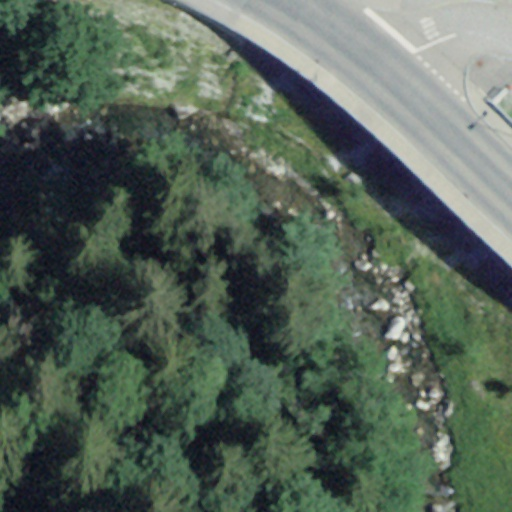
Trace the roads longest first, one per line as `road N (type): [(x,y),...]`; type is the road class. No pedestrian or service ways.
road 1 (secondary): [(396,71),(511,188)]
road 2 (secondary): [(284,0),(396,71)]
